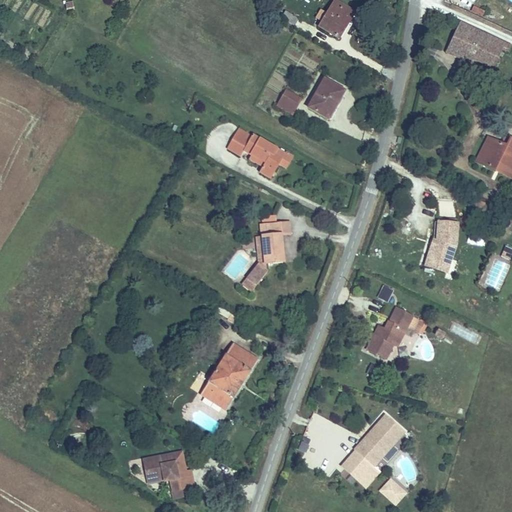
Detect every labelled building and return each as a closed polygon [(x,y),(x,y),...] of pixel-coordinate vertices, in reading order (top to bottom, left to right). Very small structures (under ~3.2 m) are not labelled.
[(351,9),(333,0),(321,24),(342,35),(348,25),(344,22),(351,9)] [(470,13),(482,16),(484,9),(472,6),(470,13)] [(348,25),(355,12),(351,9),(344,22),(348,25)] [(283,12),(279,18),(292,26),(296,19),(283,12)] [(502,45),(458,22),(443,51),(456,58),(458,54),(488,70),(502,45)] [(342,92),(323,82),(308,108),(327,119),(342,92)] [(298,97),(283,90),(277,102),(291,110),(298,97)] [(240,127),(236,134),(248,141),(254,135),(240,127)] [(248,141),(236,134),(227,150),(239,157),(243,152),(265,165),(260,174),(271,181),(279,167),(287,153),(254,135),(248,141)] [(502,145),(506,138),(499,135),(496,142),(502,145)] [(470,161),(476,164),(488,139),(482,136),(470,161)] [(511,141),(506,138),(502,145),(496,142),(488,139),(476,164),(490,171),(493,165),(511,174),(511,141)] [(287,153),(279,167),(288,172),(296,158),(287,153)] [(490,171),(511,182),(511,174),(493,165),(490,171)] [(455,222),(435,219),(433,239),(431,245),(427,244),(420,263),(442,271),(452,242),(455,222)] [(288,223),(260,225),(261,237),(263,255),(257,256),(258,265),(247,283),(257,289),(266,272),(265,271),(264,265),(283,263),(280,235),(289,234),(288,223)] [(509,251),(501,247),(498,253),(506,258),(509,251)] [(257,289),(247,283),(243,290),(253,295),(257,289)] [(377,298),(389,302),(393,289),(382,285),(377,298)] [(407,315),(392,307),(385,322),(384,321),(380,328),(374,326),(363,348),(381,357),(389,342),(393,344),(403,324),(407,315)] [(240,319),(230,312),(226,318),(236,325),(240,319)] [(415,319),(407,315),(403,324),(410,328),(415,319)] [(256,359),(230,342),(199,390),(226,407),(256,359)] [(189,406),(182,413),(186,416),(193,409),(189,406)] [(403,430),(384,414),(355,448),(356,449),(342,465),(365,485),(379,469),(373,464),(403,430)] [(143,460),(146,476),(168,473),(169,479),(172,491),(192,487),(189,473),(185,473),(180,454),(143,460)] [(168,473),(146,476),(147,483),(169,479),(168,473)] [(380,489),(385,493),(395,483),(390,479),(380,489)] [(405,492),(395,483),(385,493),(395,502),(405,492)]
